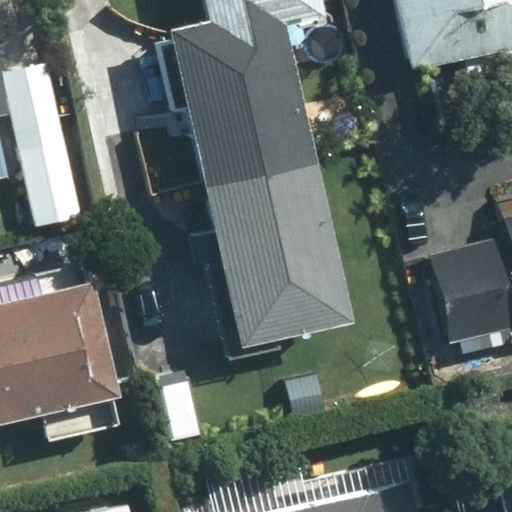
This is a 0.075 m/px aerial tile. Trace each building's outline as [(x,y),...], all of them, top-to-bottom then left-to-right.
[(191,0),(196,21),(266,6),(268,18),(306,10),(303,0),(191,0)] [(511,75),(511,0),(386,0),(397,52),(483,34),(491,80),(511,75)] [(158,28),(191,185),(299,161),(268,18),(266,6),(196,21),(158,28)] [(65,200),(34,60),(0,67),(0,106),(23,209),(65,200)] [(332,314),(299,161),(191,185),(224,337),(332,314)] [(507,314),(511,328),(511,327),(511,206),(489,212),(493,231),(416,249),(434,332),(507,314)] [(0,401),(90,382),(66,271),(14,282),(11,264),(0,266),(0,401)] [(309,376),(276,384),(285,415),(316,407),(309,376)] [(511,511),(511,450),(479,458),(481,470),(450,476),(457,511),(511,511)] [(207,511),(402,511),(394,472),(207,511)] [(119,511),(117,501),(65,511),(119,511)]
